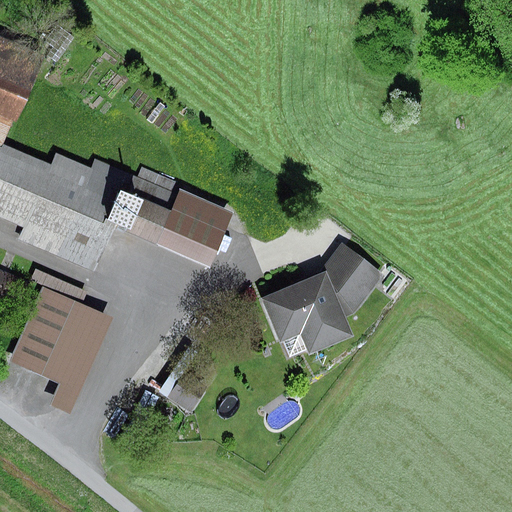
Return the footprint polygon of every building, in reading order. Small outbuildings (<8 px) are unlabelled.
[(55,24),(42,41),(51,48),(45,56),(53,62),(72,38),(55,24)] [(38,54),(0,38),(0,148),(1,146),(38,54)] [(48,166),(1,146),(0,148),(0,218),(19,226),(14,240),(91,272),(109,228),(204,267),(226,214),(93,159),(89,169),(53,154),(48,166)] [(321,272),(256,299),(273,342),(293,335),(302,355),(347,337),(341,319),(353,312),(382,274),(339,245),(321,272)] [(0,272),(0,301),(16,307),(25,282),(0,272)] [(104,317),(38,289),(6,363),(54,384),(45,406),(63,414),(104,317)] [(181,372),(165,395),(187,410),(202,387),(181,372)]
